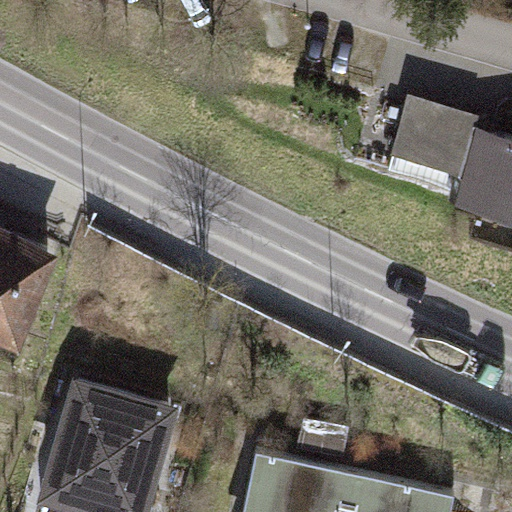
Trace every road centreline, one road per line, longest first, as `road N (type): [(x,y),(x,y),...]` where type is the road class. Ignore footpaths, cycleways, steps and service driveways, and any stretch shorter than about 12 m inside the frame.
road 1 (primary): [(511,357),(0,102)]
road 2 (residential): [(511,45),(353,0)]
